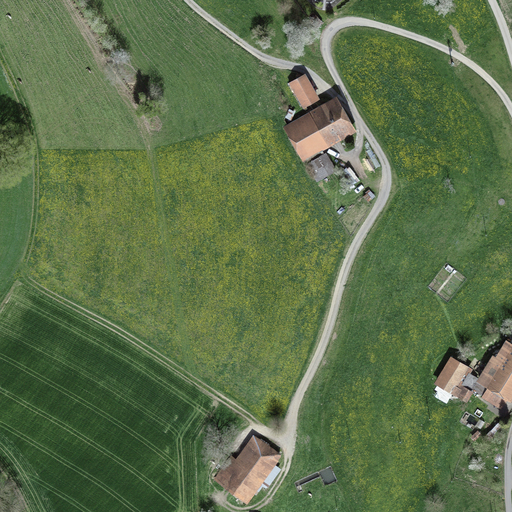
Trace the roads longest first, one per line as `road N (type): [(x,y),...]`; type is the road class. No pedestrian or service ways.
road 1 (track): [(0,53),(32,132),(38,187),(17,276),(0,303)]
road 2 (track): [(352,108),(313,73),(242,44),(187,0)]
